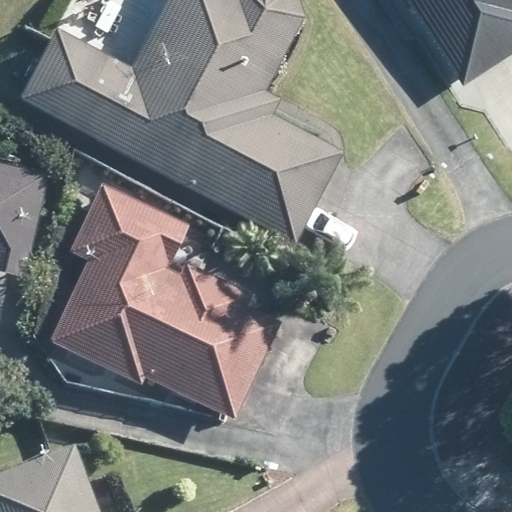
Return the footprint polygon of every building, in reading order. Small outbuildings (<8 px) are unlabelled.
[(157,0),(122,69),(80,46),(43,28),(15,82),(8,97),(286,242),(333,151),(329,150),(260,113),(266,101),(268,97),(253,89),(261,75),(293,14),(288,0),(157,0)] [(511,0),(399,0),(460,93),(511,59),(511,0)] [(94,36),(106,39),(117,33),(120,22),(115,11),(103,8),(92,14),(88,26),(94,36)] [(0,164),(0,274),(13,277),(35,178),(36,171),(23,168),(9,166),(0,164)] [(208,410),(224,417),(271,322),(235,305),(240,295),(175,265),(171,273),(155,265),(175,224),(94,185),(83,207),(63,250),(77,258),(39,338),(129,381),(133,374),(208,410)] [(88,511),(87,508),(78,486),(62,445),(0,469),(0,511),(88,511)]
